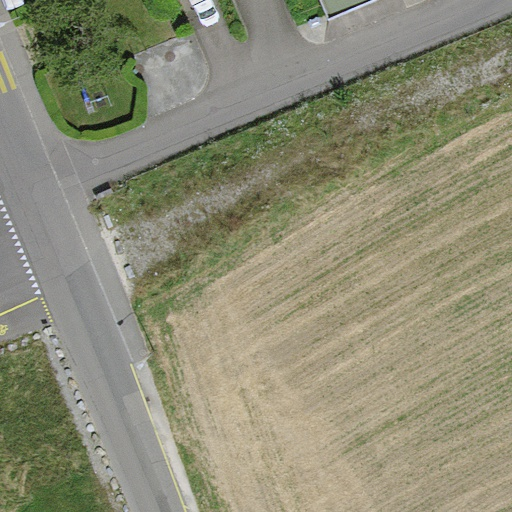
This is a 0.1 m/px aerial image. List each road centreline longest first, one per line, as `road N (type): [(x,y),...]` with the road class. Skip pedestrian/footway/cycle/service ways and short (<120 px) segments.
road 1 (residential): [(36,192),(480,0)]
road 2 (residential): [(168,511),(36,192)]
